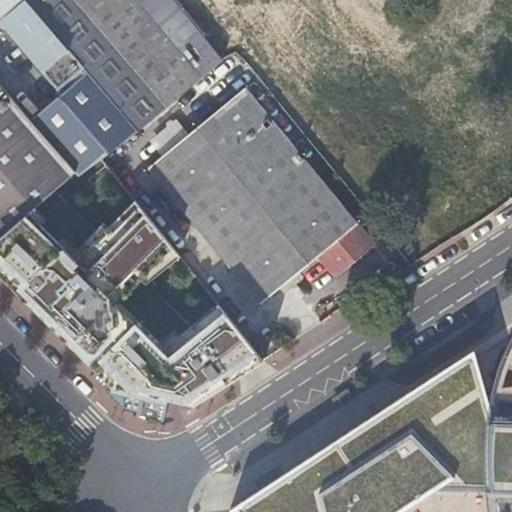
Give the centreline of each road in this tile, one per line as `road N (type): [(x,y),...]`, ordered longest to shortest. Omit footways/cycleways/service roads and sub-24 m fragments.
road 1 (secondary): [(511,243),(133,487)]
road 2 (secondary): [(133,487),(0,342)]
